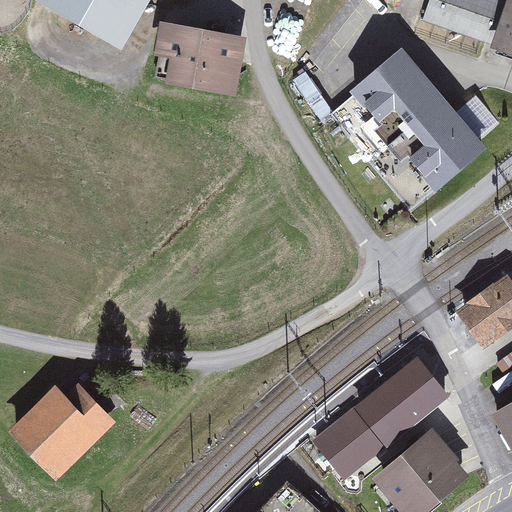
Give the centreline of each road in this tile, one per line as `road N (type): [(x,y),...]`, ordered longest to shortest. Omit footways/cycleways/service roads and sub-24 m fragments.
road 1 (track): [(0,332),(135,356),(232,357),(395,268)]
road 2 (residential): [(511,494),(452,361),(395,268),(511,169)]
